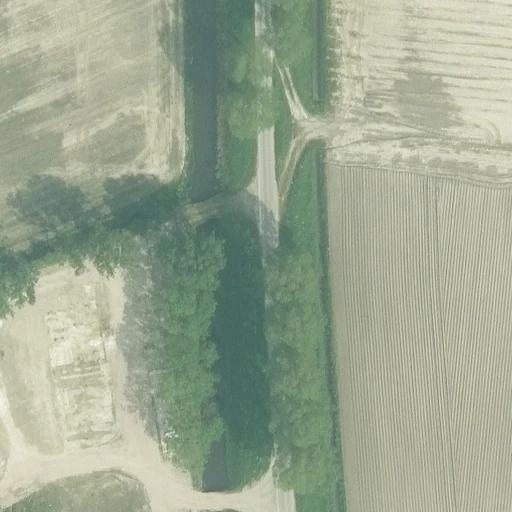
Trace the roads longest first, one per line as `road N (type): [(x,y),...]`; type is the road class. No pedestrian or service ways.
road 1 (unclassified): [(287,511),(262,0)]
road 2 (track): [(268,233),(300,130),(263,25)]
road 3 (track): [(511,149),(300,130)]
